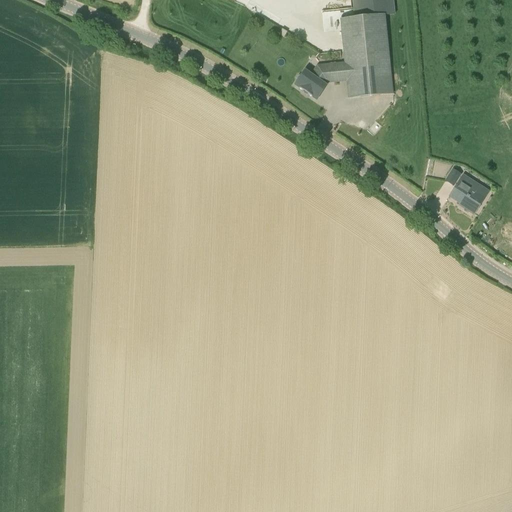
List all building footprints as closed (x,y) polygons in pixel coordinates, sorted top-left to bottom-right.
[(395,15),(392,0),(352,0),(355,18),(340,20),(344,64),(325,66),(326,70),(318,80),(325,85),(327,83),(346,81),(348,99),(392,95),(385,16),(395,15)] [(284,37),(287,32),(282,29),(279,34),(284,37)] [(327,86),(325,85),(318,80),(305,71),(302,75),(299,76),(297,79),(297,82),(295,86),(301,90),(303,91),(305,91),(306,91),(307,92),(308,93),(309,95),(308,95),(316,101),(327,86)] [(453,187),(461,175),(453,169),(445,181),(453,187)] [(474,215),(485,198),(460,181),(450,197),(466,207),(464,209),(474,215)]
